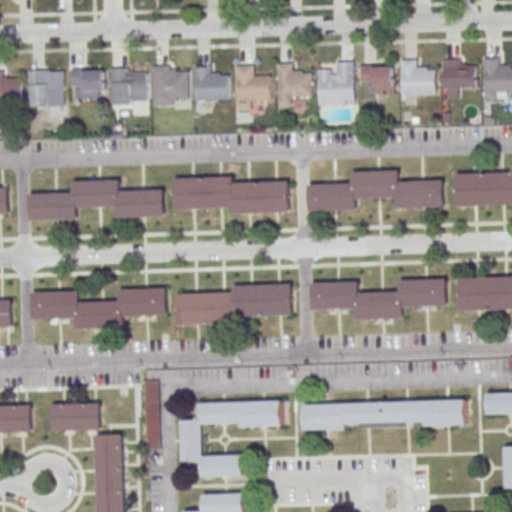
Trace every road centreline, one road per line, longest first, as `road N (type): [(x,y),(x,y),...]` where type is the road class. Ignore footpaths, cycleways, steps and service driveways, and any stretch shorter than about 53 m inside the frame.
road 1 (residential): [(511,240),(0,258)]
road 2 (residential): [(511,20),(0,34)]
road 3 (residential): [(393,511),(389,495),(377,490),(265,483)]
